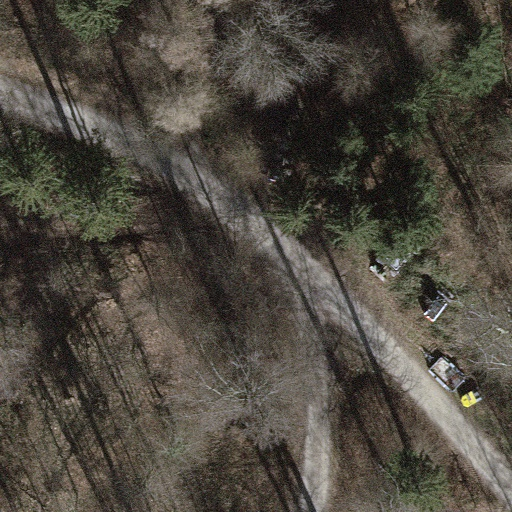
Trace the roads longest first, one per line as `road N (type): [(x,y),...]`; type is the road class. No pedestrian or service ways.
road 1 (track): [(511,477),(444,390),(198,182),(67,106),(0,91)]
road 2 (track): [(314,511),(322,439),(318,353),(301,268)]
